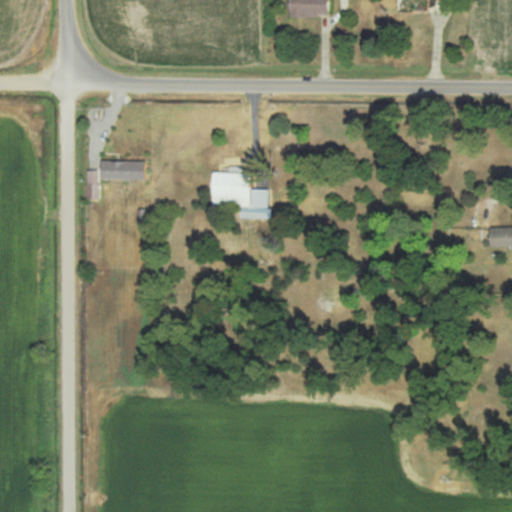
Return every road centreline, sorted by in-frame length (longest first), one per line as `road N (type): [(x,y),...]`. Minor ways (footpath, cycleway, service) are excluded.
road 1 (tertiary): [(511,84),(126,81),(103,76),(71,47),(66,0)]
road 2 (tertiary): [(70,511),(67,72)]
